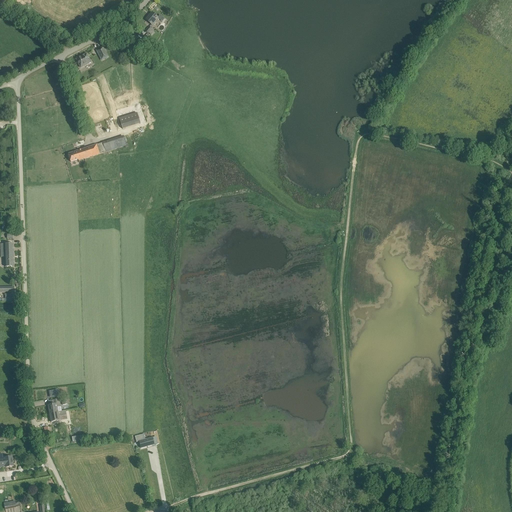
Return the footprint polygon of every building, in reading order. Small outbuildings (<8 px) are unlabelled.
[(147,20),(146,21),(153,27),(153,26),(154,27),(160,20),(159,19),(152,13),(146,20),(147,20)] [(149,27),(145,31),(148,34),(149,33),(151,35),(155,32),(149,27)] [(98,51),(102,60),(108,57),(103,48),(98,51)] [(77,59),(81,67),(91,62),(87,54),(77,59)] [(119,119),(123,129),(141,123),(137,113),(119,119)] [(68,154),(71,162),(78,160),(79,161),(126,145),(123,136),(68,154)] [(13,244),(1,244),(1,257),(5,257),(5,267),(14,267),(13,244)] [(50,413),(58,412),(61,411),(60,407),(61,407),(59,399),(54,400),(55,405),(48,406),(50,413)] [(58,412),(50,413),(51,422),(63,420),(62,416),(59,417),(58,412)] [(141,436),(137,438),(138,442),(139,442),(141,448),(157,444),(159,449),(161,449),(160,443),(158,443),(154,431),(150,432),(152,438),(144,440),(144,439),(145,439),(144,434),(140,435),(141,436)] [(2,454),(0,454),(0,467),(6,467),(6,468),(14,466),(12,457),(4,458),(3,458),(2,454)]
